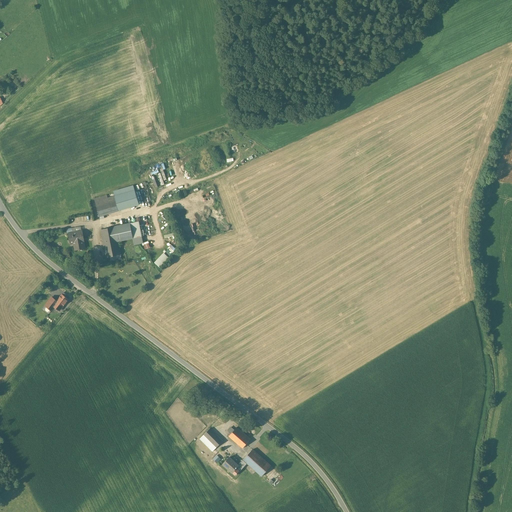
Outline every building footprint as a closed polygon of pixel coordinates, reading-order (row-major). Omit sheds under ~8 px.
[(114,196),(119,210),(139,204),(133,186),(113,192),(114,196)] [(114,196),(95,202),(99,216),(119,210),(114,196)] [(139,222),(130,224),(133,238),(134,244),(143,242),(139,222)] [(130,224),(101,230),(104,244),(118,241),(133,238),(130,224)] [(82,231),(68,234),(70,240),(73,240),(75,250),(84,248),(83,241),(84,241),(82,231)] [(118,241),(104,244),(106,257),(120,255),(118,241)] [(172,256),(177,247),(172,244),(167,253),(172,256)] [(166,252),(157,262),(162,267),(171,257),(166,252)] [(56,301),(53,306),(54,307),(59,311),(62,306),(63,306),(69,299),(65,297),(62,294),(56,301)] [(51,297),(45,305),(51,310),(54,307),(53,306),(56,301),(51,297)] [(250,439),(237,427),(229,436),(242,448),(250,439)] [(222,441),(210,428),(203,435),(216,448),(222,441)] [(216,448),(203,435),(199,439),(212,452),(214,450),(216,448)] [(252,449),(243,460),(247,463),(256,471),(261,476),(271,466),(262,459),(252,449)] [(238,465),(229,457),(223,464),(232,473),(232,472),(235,475),(247,463),(243,460),(238,465)]
